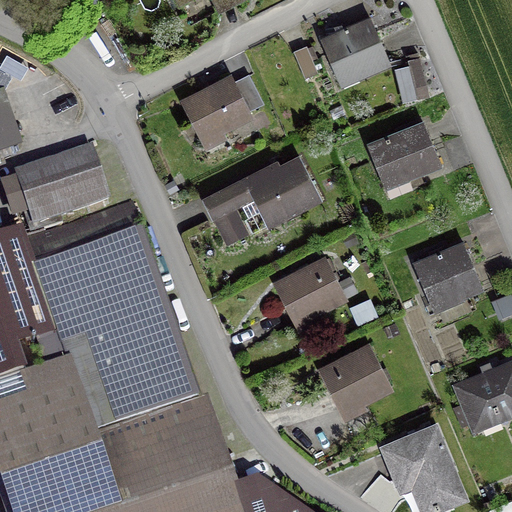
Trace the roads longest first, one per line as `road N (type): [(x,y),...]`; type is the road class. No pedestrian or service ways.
road 1 (residential): [(106,104),(249,425),(289,468),(351,511)]
road 2 (residential): [(416,0),(511,229)]
road 3 (residential): [(106,104),(324,0)]
road 4 (residential): [(0,21),(75,66),(106,104)]
